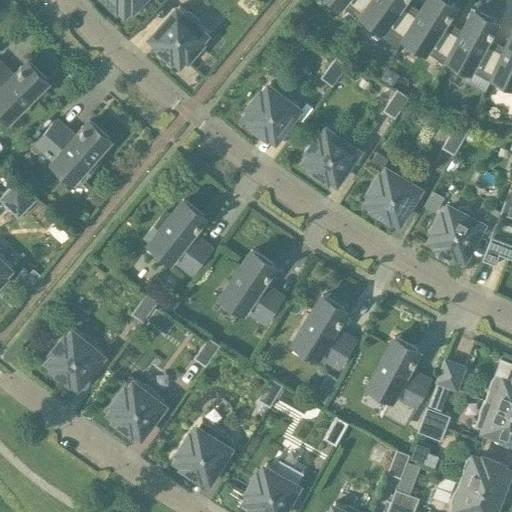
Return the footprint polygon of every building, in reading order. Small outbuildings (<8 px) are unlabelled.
[(109,0),(116,7),(118,5),(125,12),(131,5),(133,7),(140,0),(109,0)] [(373,0),(340,0),(341,0),(339,3),(340,4),(343,0),(345,0),(363,15),(373,0)] [(373,0),(363,15),(365,12),(382,25),(380,28),(382,28),(385,24),(404,38),(405,38),(418,17),(418,16),(400,3),(402,0),(373,0)] [(428,0),(418,16),(418,17),(405,38),(406,38),(408,35),(425,47),(424,50),(425,50),(428,45),(449,58),(461,36),(460,36),(441,24),(447,15),(448,16),(451,12),(450,11),(454,4),(453,3),(451,6),(441,0),(428,0)] [(198,19),(192,14),(188,12),(180,5),(152,37),(159,43),(157,45),(171,57),(173,55),(180,62),(186,55),(188,56),(201,42),(199,41),(208,30),(200,23),(198,19)] [(461,36),(450,55),(451,56),(470,66),(468,69),(469,70),(463,80),(484,92),(493,76),(494,76),(496,73),(495,73),(504,53),(484,42),(489,33),(490,33),(493,29),(492,28),(495,21),(494,20),(493,23),(474,13),(476,10),(474,10),(460,36),(461,36)] [(504,53),(495,73),(496,73),(511,80),(511,34),(504,53)] [(332,84),(347,65),(336,57),(322,77),(332,84)] [(0,105),(9,115),(7,117),(8,118),(47,79),(46,78),(43,81),(27,64),(29,62),(28,61),(22,67),(22,66),(18,69),(19,70),(11,78),(0,66),(0,105)] [(276,138),(301,105),(293,98),(290,94),(284,90),(280,88),(279,88),(271,82),(263,93),(261,92),(249,107),(251,108),(246,116),(253,121),(252,123),(266,135),(268,132),(276,138)] [(409,96),(398,89),(384,110),(395,117),(409,96)] [(475,119),(464,112),(443,147),(454,153),(475,119)] [(77,174),(81,178),(78,181),(79,182),(101,157),(100,156),(97,159),(93,155),(109,137),(108,136),(106,139),(88,124),(91,121),(89,120),(84,127),(83,126),(80,129),(81,130),(74,138),(56,123),(58,120),(57,119),(36,144),(37,144),(39,142),(57,157),(53,162),(54,163),(57,160),(74,175),(72,178),(73,179),(77,174)] [(326,129),(321,136),(319,135),(309,150),(311,152),(305,160),(313,165),(312,167),(327,178),(329,175),(336,181),(357,150),(349,144),(351,140),(349,137),(342,132),(337,131),(335,135),(326,129)] [(375,206),(374,208),(390,218),(391,215),(399,220),(419,188),(410,183),(412,179),(409,176),(402,171),(398,170),(395,174),(387,169),(382,177),(380,176),(370,191),(372,193),(367,201),(375,206)] [(0,197),(0,198),(9,207),(26,190),(17,180),(0,197)] [(190,272),(191,273),(211,247),(210,246),(208,249),(189,234),(196,226),(197,227),(200,223),(199,222),(204,215),(203,215),(201,217),(183,203),(185,200),(184,199),(169,218),(165,215),(167,212),(166,211),(146,237),(147,238),(149,235),(154,238),(150,243),(151,244),(153,241),(171,255),(169,258),(170,259),(174,254),(192,269),(190,272)] [(511,202),(506,200),(501,212),(511,216),(511,202)] [(438,246),(455,254),(456,252),(464,256),(482,224),(473,219),(475,215),(472,211),(464,208),(460,207),(458,211),(449,206),(444,214),(442,213),(433,229),(435,231),(431,239),(439,243),(438,246)] [(71,235),(55,221),(46,231),(61,245),(71,235)] [(495,265),(499,254),(511,258),(511,244),(492,237),(483,260),(495,265)] [(5,257),(3,253),(0,250),(0,280),(4,277),(2,275),(12,265),(4,258),(5,257)] [(273,264),(271,267),(252,254),(254,251),(252,250),(222,295),(223,296),(225,293),(244,306),(242,309),(243,310),(246,305),(266,318),(264,321),(265,322),(283,295),(282,294),(280,298),(260,284),(266,275),(268,276),(270,272),(269,271),(274,264),(273,264)] [(22,269),(16,276),(28,287),(34,280),(22,269)] [(147,293),(132,313),(143,321),(158,301),(147,293)] [(342,317),(341,316),(345,309),(344,308),(342,311),(322,299),(324,296),(323,295),(294,342),(295,343),(297,340),(317,352),(315,355),(316,356),(319,351),(339,363),(337,366),(339,367),(356,339),(354,338),(352,341),(332,329),(338,320),(339,321),(342,317)] [(97,344),(94,341),(88,336),(84,334),(83,334),(76,328),(67,339),(65,337),(53,351),(55,353),(49,360),(56,366),(54,368),(69,380),(71,378),(78,384),(104,351),(96,345),(97,344)] [(209,337),(195,358),(206,365),(220,345),(209,337)] [(427,381),(406,370),(411,361),(412,361),(415,357),(413,356),(417,349),(416,348),(415,351),(394,341),(396,337),(395,337),(368,385),(370,386),(371,383),(392,394),(381,415),(382,415),(384,412),(404,423),(404,424),(405,425),(430,379),(429,378),(427,381)] [(491,392),(488,401),(511,410),(511,359),(505,357),(497,376),(497,377),(494,381),(493,385),(492,388),(491,393),(491,392)] [(446,358),(437,381),(446,385),(449,386),(457,389),(465,366),(458,363),(446,358)] [(157,395),(158,394),(155,391),(148,386),(144,384),(144,385),(136,378),(127,390),(125,388),(114,403),(116,405),(110,412),(118,418),(116,420),(131,431),(133,429),(140,434),(166,401),(157,395)] [(270,406),(283,384),(271,378),(259,399),(270,406)] [(437,381),(427,407),(440,411),(449,386),(446,385),(437,381)] [(511,410),(488,401),(487,401),(488,402),(485,405),(482,413),(482,417),(478,427),(511,439),(511,410)] [(423,418),(446,428),(450,415),(440,411),(427,407),(423,418)] [(324,437),(336,444),(348,422),(337,416),(324,437)] [(446,428),(423,418),(418,431),(441,440),(446,428)] [(226,434),(223,430),(216,426),(211,425),(202,419),(192,436),(190,434),(180,450),(182,451),(177,459),(185,464),(184,466),(200,476),(201,474),(209,479),(234,439),(225,434),(226,434)] [(409,454),(397,449),(388,472),(401,477),(409,454)] [(460,480),(464,482),(499,495),(509,470),(500,467),(501,464),(484,458),(483,460),(474,457),(470,456),(467,459),(464,467),(464,472),(468,473),(465,481),(460,479),(460,480)] [(251,491),(246,499),(254,504),(253,506),(263,511),(281,511),(299,481),(304,473),(279,459),(274,467),(267,463),(260,475),(258,474),(248,490),(251,491)] [(492,511),(499,495),(464,482),(460,480),(460,481),(457,489),(454,492),(451,500),(451,505),(455,506),(455,507),(464,510),(463,511),(492,511)] [(392,501),(415,510),(419,497),(396,489),(392,501)] [(413,511),(415,510),(392,501),(387,511),(413,511)] [(359,511),(357,510),(350,506),(345,506),(336,502),(330,511),(359,511)]
